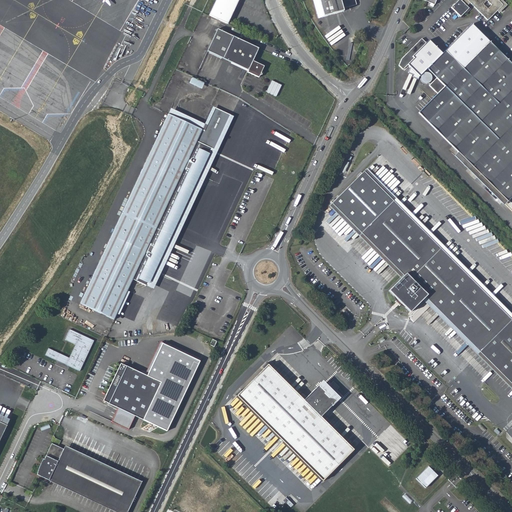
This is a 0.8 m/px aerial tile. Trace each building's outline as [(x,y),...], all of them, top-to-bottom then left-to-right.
[(215,0),(209,15),(227,24),(233,10),(237,0),(215,0)] [(312,0),(318,18),(343,11),(342,9),(356,5),(354,0),(312,0)] [(424,0),(435,4),(436,0),(463,0),(463,1),(462,0),(460,0),(453,7),(462,17),(471,9),(469,7),(472,3),(489,21),(505,6),(499,0),(424,0)] [(489,43),(471,25),(445,52),(463,69),(489,43)] [(219,30),(208,54),(236,67),(258,78),(264,66),(259,64),(252,61),(255,55),(258,48),(219,30)] [(498,104),(511,89),(511,65),(489,43),(463,69),(498,104)] [(498,140),(511,124),(511,89),(498,104),(463,69),(445,52),(427,70),(436,79),(445,87),(498,140)] [(262,59),(255,55),(252,61),(259,64),(262,59)] [(426,74),(425,74),(424,74),(423,75),(422,76),(421,76),(421,77),(421,78),(420,78),(420,79),(420,80),(421,81),(421,82),(422,83),(423,84),(424,84),(425,84),(426,84),(427,84),(428,84),(429,84),(429,83),(430,82),(430,81),(431,80),(431,79),(431,78),(430,77),(430,76),(429,75),(428,75),(427,74),(426,74)] [(190,83),(202,88),(204,82),(192,77),(190,83)] [(438,94),(445,87),(436,79),(429,85),(438,94)] [(282,85),(271,81),(266,92),(276,97),(282,85)] [(511,124),(498,140),(445,87),(438,94),(418,114),(458,153),(508,202),(511,197),(511,124)] [(148,285),(167,243),(185,205),(213,147),(217,149),(232,115),(215,108),(207,126),(204,130),(173,116),(168,118),(166,122),(125,208),(80,303),(113,319),(132,278),(148,285)] [(173,116),(204,130),(207,126),(180,113),(173,116)] [(148,285),(154,287),(193,202),(218,149),(217,149),(213,147),(185,205),(167,243),(148,285)] [(504,206),(508,202),(458,153),(454,157),(504,206)] [(397,301),(402,306),(410,313),(424,299),(511,383),(511,319),(362,174),(330,207),(403,278),(388,292),(397,301)] [(47,348),(44,355),(56,360),(57,359),(66,363),(65,365),(79,371),(93,341),(69,329),(64,339),(75,344),(68,358),(47,348)] [(163,345),(148,377),(160,383),(143,420),(168,432),(201,362),(163,345)] [(266,363),(235,394),(321,480),(352,449),(320,416),(336,400),(320,384),(304,400),(266,363)] [(143,420),(160,383),(148,377),(121,364),(103,402),(143,420)] [(334,381),(329,385),(336,392),(340,387),(334,381)] [(113,420),(137,432),(141,422),(117,411),(113,420)] [(49,482),(51,479),(122,511),(127,511),(140,486),(51,445),(44,460),(42,460),(41,464),(42,465),(37,476),(49,482)] [(416,480),(425,489),(438,476),(429,467),(416,480)] [(49,482),(114,511),(122,511),(51,479),(49,482)]
